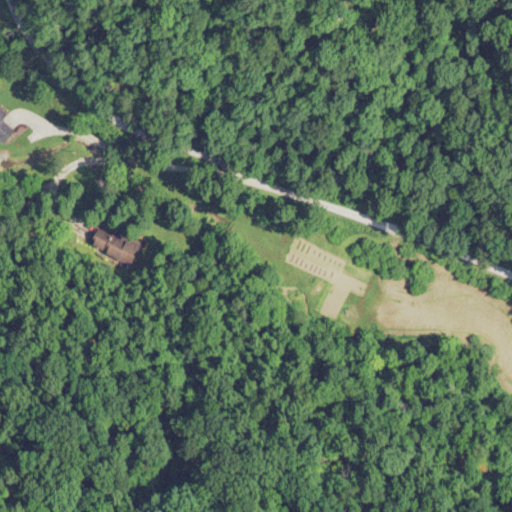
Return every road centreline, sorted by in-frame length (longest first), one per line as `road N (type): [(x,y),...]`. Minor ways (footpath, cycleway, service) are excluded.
road 1 (residential): [(511,269),(207,165),(67,78),(10,0)]
road 2 (residential): [(207,165),(61,171)]
